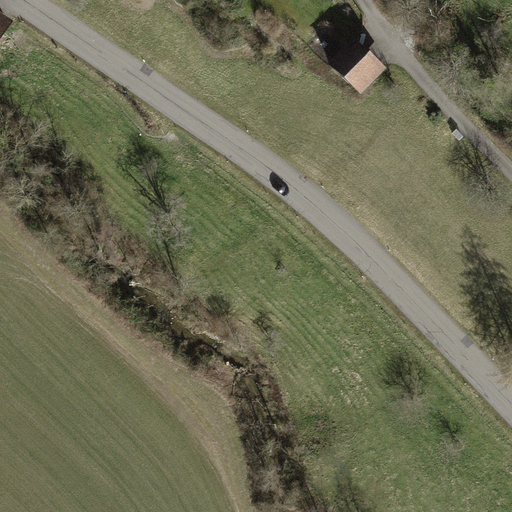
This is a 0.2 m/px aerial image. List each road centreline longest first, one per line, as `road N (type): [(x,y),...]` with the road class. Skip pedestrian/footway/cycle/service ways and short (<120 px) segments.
road 1 (unclassified): [(511,398),(418,299),(272,168),(23,0)]
road 2 (track): [(511,171),(421,76),(364,0)]
